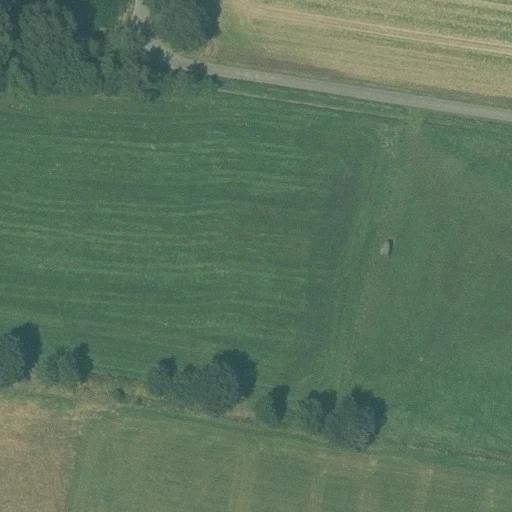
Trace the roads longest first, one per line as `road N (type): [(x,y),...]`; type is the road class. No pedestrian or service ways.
road 1 (unclassified): [(140,56),(511,112)]
road 2 (unclassified): [(0,33),(140,56)]
